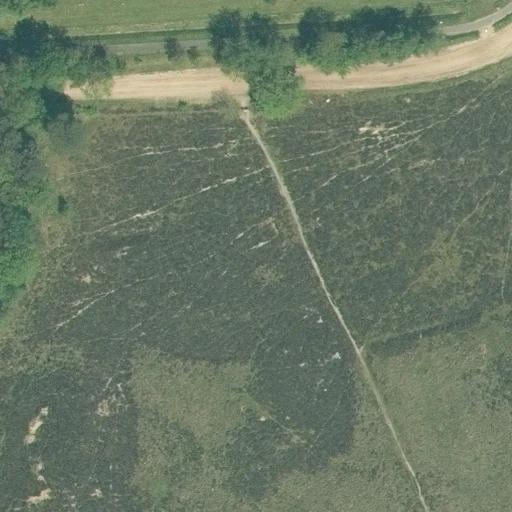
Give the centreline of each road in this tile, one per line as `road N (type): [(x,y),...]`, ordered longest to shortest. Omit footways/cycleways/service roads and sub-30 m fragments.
road 1 (track): [(230,85),(424,66),(511,30)]
road 2 (track): [(0,98),(230,85)]
